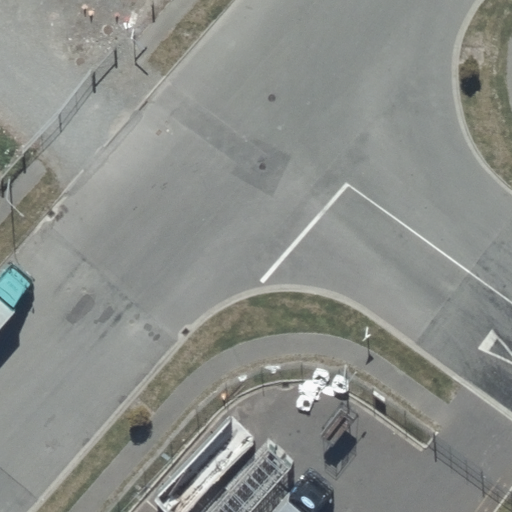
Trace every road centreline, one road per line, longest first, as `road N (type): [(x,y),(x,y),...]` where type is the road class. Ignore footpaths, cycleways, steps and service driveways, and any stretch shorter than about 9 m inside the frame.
road 1 (unclassified): [(0,394),(246,103)]
road 2 (unclassified): [(246,103),(511,295)]
road 3 (unclassified): [(246,103),(334,0)]
